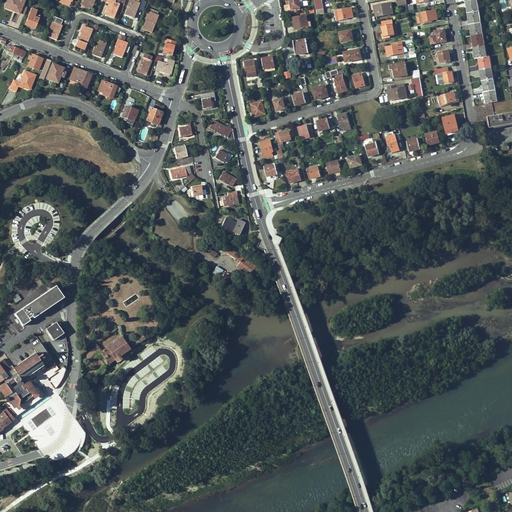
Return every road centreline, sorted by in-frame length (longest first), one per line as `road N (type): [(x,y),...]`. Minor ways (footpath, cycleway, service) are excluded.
road 1 (residential): [(451,0),(480,145),(257,204)]
road 2 (tertiary): [(365,511),(257,204)]
road 3 (residential): [(240,132),(372,95),(361,0)]
road 4 (residential): [(0,466),(51,448),(65,429),(71,309)]
road 5 (residential): [(0,114),(50,96),(72,100),(151,163)]
road 6 (residential): [(71,309),(79,249),(151,163)]
road 7 (residential): [(62,51),(78,12),(138,36),(123,76)]
